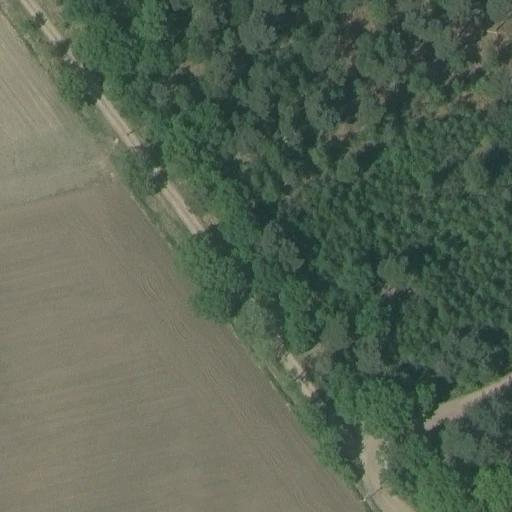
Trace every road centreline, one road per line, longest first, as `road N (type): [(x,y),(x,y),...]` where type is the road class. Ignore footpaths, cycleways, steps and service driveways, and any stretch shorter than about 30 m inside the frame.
road 1 (track): [(77,85),(357,462)]
road 2 (track): [(357,462),(511,385)]
